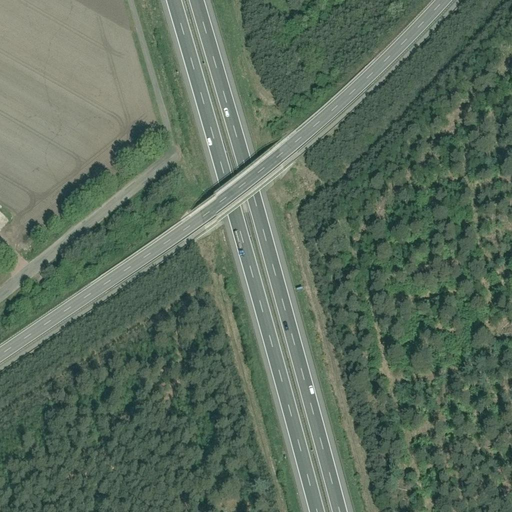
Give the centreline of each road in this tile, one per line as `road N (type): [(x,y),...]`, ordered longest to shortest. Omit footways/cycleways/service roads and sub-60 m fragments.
road 1 (secondary): [(0,361),(292,153),(451,0)]
road 2 (motorway): [(339,511),(196,0)]
road 3 (motorway): [(173,0),(316,511)]
